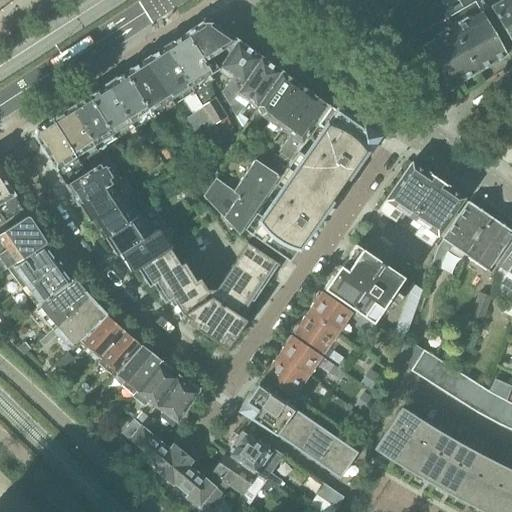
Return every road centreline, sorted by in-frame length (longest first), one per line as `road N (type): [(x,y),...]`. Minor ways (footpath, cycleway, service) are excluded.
road 1 (residential): [(0,131),(78,253),(142,320),(226,380)]
road 2 (residential): [(226,380),(240,372),(412,121)]
road 3 (tertiary): [(0,367),(151,511)]
road 4 (secondary): [(0,106),(171,0)]
road 5 (tertiary): [(412,121),(253,0)]
road 6 (secondary): [(105,0),(0,71)]
